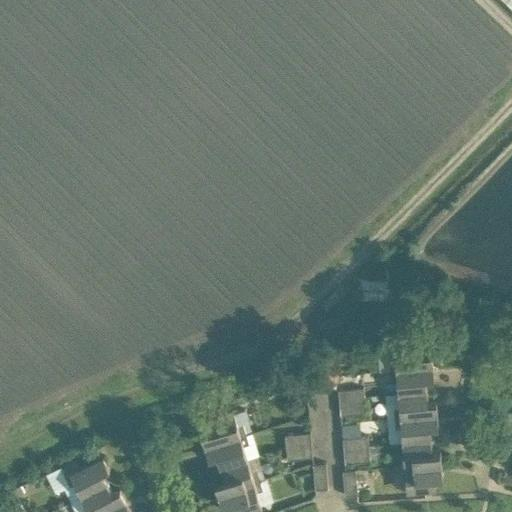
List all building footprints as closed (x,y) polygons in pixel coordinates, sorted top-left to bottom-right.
[(380,369),(391,368),(433,365),(431,352),(423,353),(422,340),(414,341),(413,330),(400,331),(401,342),(378,345),(380,369)] [(362,353),(355,344),(347,350),(353,360),(362,353)] [(319,389),(331,384),(320,361),(309,366),(319,389)] [(396,379),(397,392),(426,389),(425,378),(434,377),(433,365),(391,368),(392,379),(396,379)] [(297,371),(307,394),(319,389),(309,366),(297,371)] [(339,389),(339,397),(365,395),(364,387),(339,389)] [(394,406),(395,417),(437,413),(436,400),(427,401),(426,389),(397,392),(398,406),(394,406)] [(365,395),(339,397),(341,414),(366,412),(365,395)] [(201,433),(205,445),(246,432),(243,423),(237,424),(233,410),(206,419),(209,430),(201,433)] [(400,427),(401,440),(431,438),(430,426),(438,425),(437,413),(395,417),(396,427),(400,427)] [(285,434),(286,446),(311,444),(309,431),(285,434)] [(216,454),(220,465),(247,457),(243,444),(249,442),(246,432),(205,445),(208,457),(216,454)] [(343,437),(344,446),(369,444),(368,435),(343,437)] [(397,455),(398,465),(441,461),(440,449),(432,449),(431,438),(401,440),(403,454),(397,455)] [(369,444),(344,446),(345,462),(370,460),(370,459),(382,458),(380,443),(369,444)] [(311,444),(286,446),(288,459),(312,456),(311,444)] [(95,448),(80,455),(85,464),(100,457),(95,448)] [(75,481),(81,494),(107,481),(101,471),(109,467),(103,455),(100,457),(85,464),(81,467),(77,460),(62,466),(61,464),(48,471),(57,490),(69,484),(75,481)] [(215,479),(218,491),(260,478),(257,469),(251,471),(247,457),(220,465),(223,477),(215,479)] [(441,461),(398,465),(399,475),(405,475),(407,489),(435,486),(434,474),(443,473),(441,461)] [(325,462),(314,463),(313,463),(315,488),(328,487),(326,467),(325,462)] [(343,475),(345,495),(358,494),(356,474),(356,469),(343,470),(343,475)] [(260,478),(218,491),(222,503),(230,501),(233,511),(234,511),(261,504),(257,490),(263,488),(260,478)] [(82,509),(83,511),(99,511),(125,499),(120,488),(112,492),(107,481),(81,494),(87,507),(82,509)] [(2,493),(6,501),(11,511),(25,511),(17,496),(25,492),(20,483),(2,493)] [(126,511),(131,510),(125,499),(99,511),(126,511)] [(11,511),(6,501),(0,503),(0,511),(11,511)]
